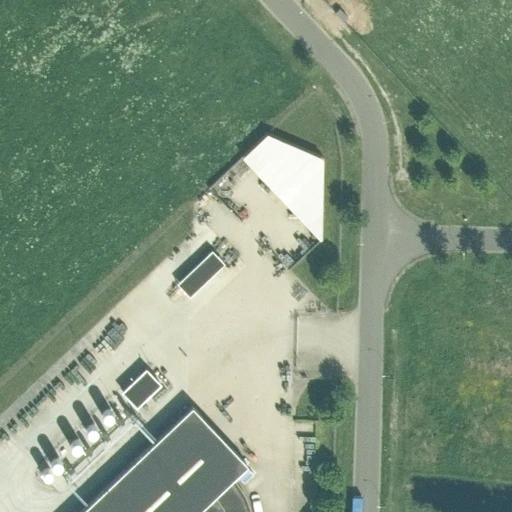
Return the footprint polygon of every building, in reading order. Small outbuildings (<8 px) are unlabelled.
[(339,8),(335,12),(343,21),(347,17),(339,8)] [(251,154),(319,228),(319,244),(331,233),(333,143),(265,142),(251,154)] [(221,248),(184,280),(196,294),(232,262),(221,248)] [(122,391),(137,407),(160,384),(145,369),(122,391)] [(238,494),(234,487),(229,481),(247,464),(191,406),(78,511),(245,511),(244,508),(242,501),(238,494)]
